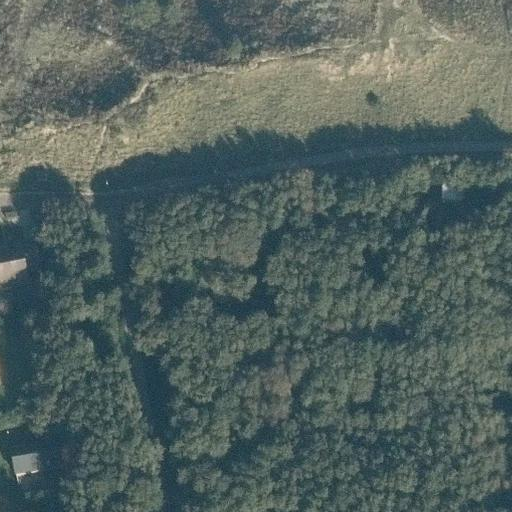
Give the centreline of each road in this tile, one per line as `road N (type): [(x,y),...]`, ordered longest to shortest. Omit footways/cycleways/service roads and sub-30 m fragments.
road 1 (track): [(0,208),(131,205),(368,170),(511,162)]
road 2 (unclassified): [(167,511),(105,199)]
